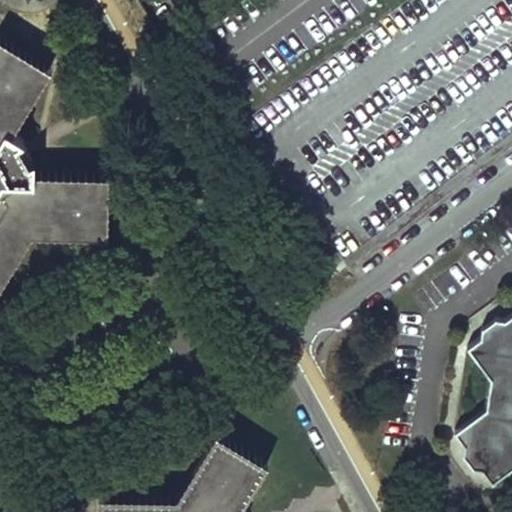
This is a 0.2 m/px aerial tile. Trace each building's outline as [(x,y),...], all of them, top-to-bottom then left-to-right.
[(34,156),(30,159),(23,163),(17,153),(12,144),(20,140),(25,137),(11,130),(51,66),(0,34),(0,282),(33,230),(109,231),(110,170),(33,169),(34,156)] [(30,159),(20,140),(12,144),(17,153),(23,163),(30,159)] [(511,310),(505,315),(496,314),(500,320),(486,330),(482,323),(481,325),(481,334),(466,344),(490,376),(486,405),(454,428),(463,440),(462,451),(469,446),(479,460),(472,464),(473,466),(481,465),(492,479),(511,464),(511,310)] [(496,314),(482,323),(486,330),(500,320),(496,314)] [(237,511),(269,461),(217,430),(178,492),(101,492),(101,511),(237,511)] [(469,446),(462,451),(472,464),(479,460),(469,446)]
